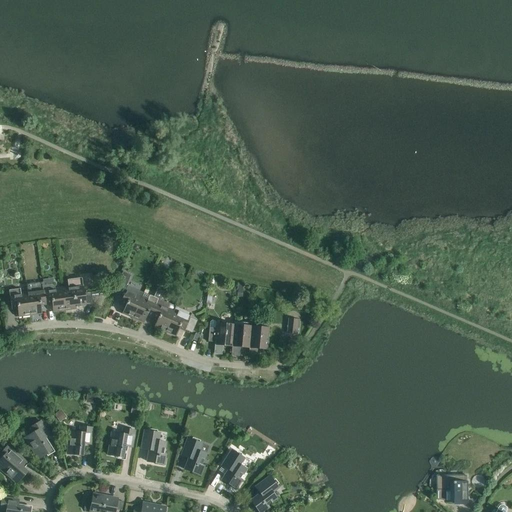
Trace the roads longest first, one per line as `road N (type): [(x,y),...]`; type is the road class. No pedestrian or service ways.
road 1 (residential): [(0,336),(62,323),(107,327),(214,362),(282,366)]
road 2 (residential): [(229,511),(210,498),(78,473),(57,482),(52,511)]
